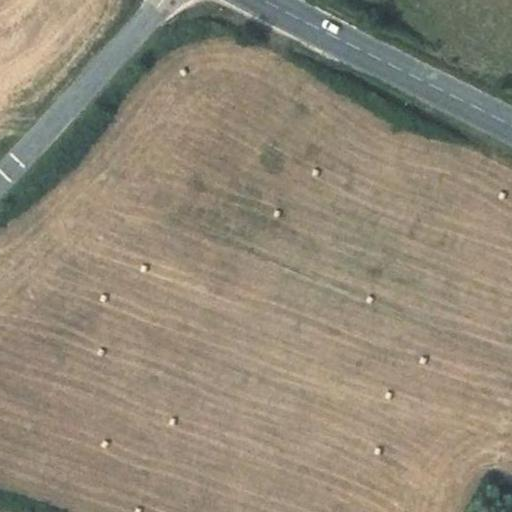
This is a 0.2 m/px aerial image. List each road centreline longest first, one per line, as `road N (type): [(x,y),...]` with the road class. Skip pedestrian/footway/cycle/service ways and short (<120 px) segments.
road 1 (tertiary): [(264,0),(511,128)]
road 2 (unclassified): [(0,174),(159,0)]
